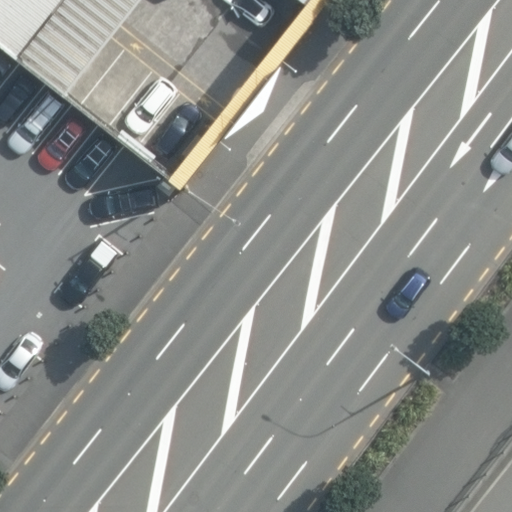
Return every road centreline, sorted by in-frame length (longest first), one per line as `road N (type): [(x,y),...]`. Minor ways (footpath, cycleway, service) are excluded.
road 1 (primary): [(38,511),(441,0)]
road 2 (primary): [(511,114),(210,511)]
